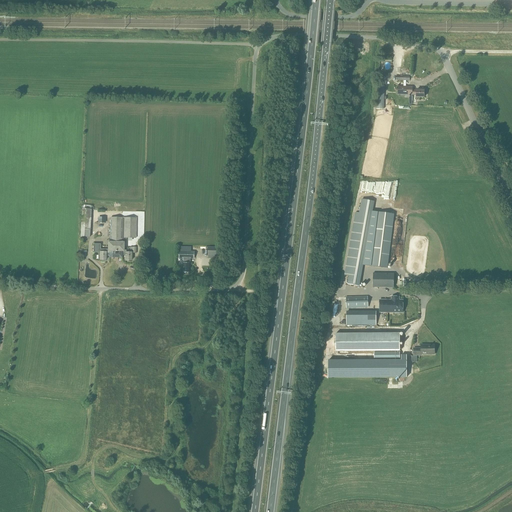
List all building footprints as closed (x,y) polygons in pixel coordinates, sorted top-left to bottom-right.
[(406,87),(406,81),(406,80),(404,80),(404,81),(404,87),(398,86),(398,94),(405,95),(407,95),(407,87),(406,87)] [(384,109),(384,95),(384,86),(378,86),(378,99),(376,99),(376,109),(384,109)] [(407,87),(407,95),(405,95),(405,97),(409,97),(409,104),(412,104),(412,101),(410,101),(410,97),(410,95),(416,95),(416,97),(424,97),(424,90),(416,90),(416,91),(412,90),(412,87),(407,87)] [(362,199),(359,214),(360,214),(348,284),(360,286),(364,265),(388,268),(394,214),(377,212),(373,210),(374,202),(362,199)] [(82,209),(80,237),(81,237),(81,239),(85,239),(85,238),(90,238),(91,209),(82,209)] [(94,244),(93,252),(99,252),(98,260),(100,260),(103,260),(103,261),(105,261),(105,260),(106,260),(106,256),(109,256),(109,257),(122,258),(122,255),(126,255),(126,260),(132,261),(132,253),(136,253),(136,247),(130,247),(130,253),(126,252),(126,250),(124,250),(124,248),(125,248),(125,245),(124,245),(124,242),(126,242),(126,238),(136,238),(137,218),(111,217),(110,242),(108,242),(108,248),(108,250),(100,250),(101,244),(94,244)] [(179,251),(179,258),(183,259),(183,272),(190,273),(190,259),(194,259),(194,252),(191,252),(192,247),(180,247),(179,251)] [(218,247),(208,247),(208,256),(218,256),(218,247)] [(373,273),(373,288),(394,288),(394,273),(373,273)] [(368,296),(346,297),(346,308),(368,308),(368,296)] [(392,300),(380,300),(380,312),(403,313),(403,300),(398,300),(398,297),(392,297),(392,300)] [(376,311),(346,312),(346,325),(353,325),(360,325),(376,325),(376,311)] [(400,333),(336,334),(336,352),(374,351),(400,351),(400,333)] [(421,345),(421,348),(414,349),(414,355),(421,355),(421,354),(435,354),(435,345),(421,345)] [(400,359),(400,351),(374,351),(374,360),(400,359)] [(401,360),(328,360),(328,378),(407,378),(407,355),(401,355),(401,360)]
